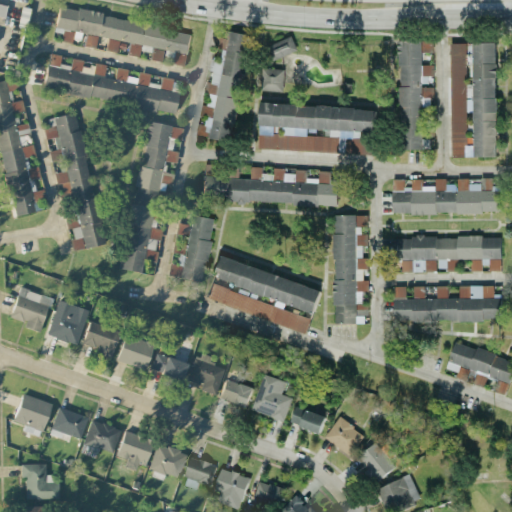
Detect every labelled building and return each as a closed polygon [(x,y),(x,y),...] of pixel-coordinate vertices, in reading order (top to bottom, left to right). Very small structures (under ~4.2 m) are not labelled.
[(54,28),(129,42),(127,55),(137,57),(139,45),(186,54),(190,31),(58,7),(54,28)] [(61,41),(70,44),(73,33),(54,28),(53,32),(62,34),(61,41)] [(230,141),(250,35),(228,30),(222,59),(212,57),(207,81),(208,81),(200,123),(198,123),(196,135),(230,141)] [(97,37),(86,35),(84,46),(95,48),(97,37)] [(296,50),(290,36),(268,45),(273,59),(296,50)] [(116,53),(118,42),(107,39),(105,50),(116,53)] [(420,40),(399,40),(399,149),(421,149),(421,106),(429,106),(429,98),(433,98),(433,64),(420,64),(420,40)] [(420,52),(432,52),(432,40),(420,41),(420,52)] [(450,42),(451,156),(467,156),(466,111),(474,111),(474,156),(496,156),(496,42),(450,42)] [(149,60),(161,62),(163,51),(151,48),(149,60)] [(183,66),(185,55),(173,53),(172,65),(183,66)] [(42,90),(174,113),(178,93),(147,87),(149,74),(137,72),(136,79),(125,77),(127,70),(116,68),(114,79),(103,77),(105,65),(71,59),(70,66),(59,64),(61,56),(49,54),(42,90)] [(283,68),(260,67),(260,90),(282,91),(283,68)] [(178,82),(149,78),(148,87),(177,91),(178,82)] [(0,81),(0,160),(13,217),(35,212),(32,201),(44,198),(42,189),(40,189),(35,167),(27,169),(25,158),(34,156),(27,123),(19,125),(17,115),(24,113),(21,100),(8,103),(3,80),(0,81)] [(375,108),(260,103),(258,129),(260,129),(259,149),(369,154),(370,138),(338,137),(339,130),(374,131),(375,108)] [(105,244),(76,113),(53,118),(55,127),(43,129),(45,139),(53,138),(55,150),(48,151),(51,164),(56,163),(58,172),(53,173),(56,185),(60,184),(63,195),(71,193),(78,227),(69,228),(74,251),(105,244)] [(120,269),(141,273),(144,251),(154,252),(158,230),(151,229),(157,190),(168,192),(171,174),(164,172),(166,162),(175,163),(181,128),(146,122),(120,269)] [(202,199),(335,206),(337,179),(329,179),(329,171),(318,170),(317,178),(305,177),(306,170),(272,168),(272,173),(261,172),(261,167),(250,166),(249,178),(216,177),(216,165),(204,164),(202,199)] [(392,179),(392,213),(501,212),(500,187),(491,187),(491,177),(482,178),(482,183),(468,184),(468,178),(456,178),(456,184),(446,184),(446,178),(392,179)] [(213,218),(191,215),(181,279),(203,283),(213,218)] [(333,323),(354,323),(354,315),(367,315),(367,280),(361,280),(361,272),(367,272),(367,257),(361,257),(361,246),(366,246),(366,215),(333,215),(333,323)] [(176,234),(187,237),(190,227),(179,224),(176,234)] [(500,237),(393,236),(392,267),(436,267),(436,269),(457,270),(457,259),(470,259),(470,271),(485,271),(485,270),(500,270),(500,237)] [(321,289),(221,256),(213,278),(313,312),(321,289)] [(206,299),(305,333),(310,318),(211,284),(206,299)] [(394,322),(501,319),(501,293),(493,294),(493,285),(458,286),(458,298),(448,298),(447,285),(436,286),(436,298),(424,298),(423,286),(412,286),(413,298),(405,298),(404,286),(393,286),(394,322)] [(24,322),(23,328),(40,332),(49,297),(17,289),(10,318),(24,322)] [(87,311),(58,300),(46,335),(75,345),(87,311)] [(118,329),(87,322),(81,347),(111,355),(118,329)] [(152,343),(123,334),(115,362),(144,370),(152,343)] [(511,370),(511,357),(453,342),(446,368),(456,371),(454,377),(484,385),(486,378),(498,381),(496,391),(506,394),(511,370)] [(214,395),(224,369),(210,364),(213,358),(197,352),(186,380),(201,386),(199,390),(214,395)] [(149,370),(180,381),(186,364),(155,353),(149,370)] [(250,410),(283,421),(290,397),(280,394),(284,380),(262,374),(250,410)] [(244,408),(251,388),(226,378),(218,398),(244,408)] [(12,422),(24,426),(22,431),(39,437),(50,404),(21,394),(12,422)] [(325,415),(294,406),(289,424),(320,433),(325,415)] [(67,441),(68,436),(79,439),(87,417),(57,407),(48,435),(67,441)] [(349,455),(364,434),(338,416),(323,437),(349,455)] [(82,446),(113,453),(119,428),(89,421),(82,446)] [(138,463),(144,466),(153,441),(124,430),(115,456),(126,460),(123,467),(135,471),(138,463)] [(367,469),(364,472),(373,483),(393,465),(373,442),(356,457),(367,469)] [(148,468),(177,479),(186,455),(157,443),(148,468)] [(197,481),(208,485),(216,465),(192,456),(181,483),(194,489),(197,481)] [(57,483),(45,483),(44,464),(19,465),(20,477),(24,477),(25,499),(58,498),(57,483)] [(238,509),(249,477),(220,467),(213,489),(220,492),(217,501),(238,509)] [(376,488),(386,511),(392,511),(420,499),(408,473),(376,488)] [(285,509),(292,492),(258,479),(252,497),(285,509)] [(310,511),(299,500),(287,511),(310,511)]
